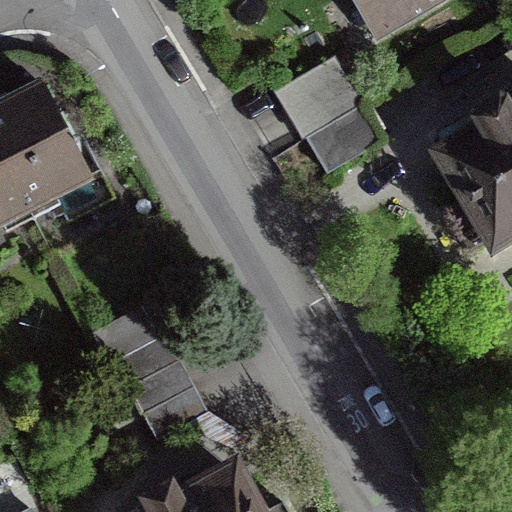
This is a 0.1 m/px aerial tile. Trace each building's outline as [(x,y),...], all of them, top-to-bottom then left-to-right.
[(436,0),(359,0),(379,34),(436,0)] [(280,91),(308,138),(359,107),(332,61),(280,91)] [(86,180),(40,89),(0,109),(0,227),(4,235),(31,222),(58,208),(52,197),(86,180)] [(381,143),(359,107),(308,138),(303,141),(325,177),(381,143)] [(511,115),(441,158),(468,203),(444,217),(466,254),(490,240),(493,244),(502,239),(511,239),(511,115)] [(112,364),(153,342),(137,312),(90,337),(105,367),(112,364)] [(163,337),(153,342),(112,364),(154,443),(205,416),(163,337)] [(270,511),(250,511),(230,475),(194,495),(185,479),(143,503),(147,511),(283,511),(281,506),(270,511)]
